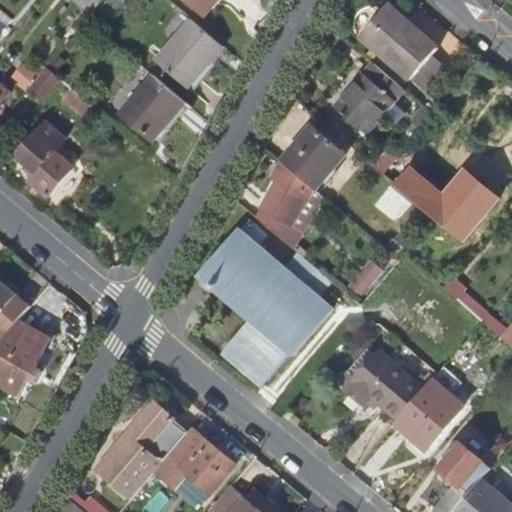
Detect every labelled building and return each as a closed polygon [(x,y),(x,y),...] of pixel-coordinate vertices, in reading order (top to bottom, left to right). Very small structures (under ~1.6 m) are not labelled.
[(194,0),(210,14),(222,0),(194,0)] [(360,36),(411,79),(431,56),(437,49),(386,6),(360,36)] [(190,86),(225,45),(193,18),(158,58),(190,86)] [(444,68),(431,56),(411,79),(425,90),(444,68)] [(366,134),(405,89),(373,62),(335,108),(366,134)] [(53,81),(22,65),(15,79),(46,95),(53,81)] [(157,140),(188,102),(157,76),(125,112),(157,140)] [(0,105),(10,94),(0,85),(0,105)] [(413,121),(423,129),(435,115),(425,106),(413,121)] [(72,133),(52,117),(23,152),(41,167),(35,176),(55,193),(81,161),(62,146),(72,133)] [(347,155),(314,127),(287,159),(320,187),(347,155)] [(390,150),(376,167),(385,176),(400,157),(390,150)] [(300,253),(330,201),(320,193),(283,161),(276,174),(280,177),(258,217),(291,245),(300,253)] [(413,169),(399,187),(437,219),(465,241),(501,199),(469,173),(447,198),(413,169)] [(336,283),(302,254),(289,270),(260,246),(269,236),(252,221),(244,231),(241,229),(202,278),(253,321),(226,356),(264,386),(291,353),(298,358),(336,310),(323,299),(336,283)] [(0,278),(0,319),(1,318),(13,328),(21,318),(32,305),(20,295),(7,284),(0,278)] [(11,279),(7,284),(20,295),(25,290),(11,279)] [(469,323),(430,291),(410,318),(447,348),(469,323)] [(0,379),(23,392),(47,347),(28,337),(33,325),(21,318),(13,328),(6,335),(0,346),(0,379)] [(53,336),(33,325),(28,337),(47,347),(53,336)] [(384,406),(404,422),(430,390),(385,354),(363,381),(352,394),(369,408),(373,403),(376,399),(384,406)] [(342,385),(352,394),(363,381),(352,373),(342,385)] [(466,408),(436,383),(430,390),(404,422),(402,424),(433,449),(466,408)] [(381,410),(384,406),(376,399),(373,403),(381,410)] [(105,474),(135,497),(191,429),(157,402),(115,452),(119,456),(105,474)] [(236,464),(200,434),(177,463),(212,493),(236,464)] [(439,511),(461,511),(487,481),(495,471),(466,446),(446,471),(462,485),(439,511)] [(511,511),(511,501),(487,481),(461,511),(511,511)] [(245,496),(230,484),(208,511),(282,511),(253,487),(245,496)] [(112,511),(93,495),(88,501),(78,492),(73,498),(89,511),(112,511)] [(63,511),(89,511),(73,498),(69,494),(60,509),(63,511)]
